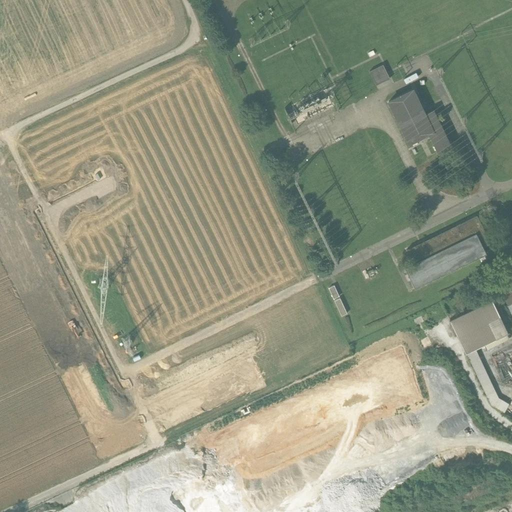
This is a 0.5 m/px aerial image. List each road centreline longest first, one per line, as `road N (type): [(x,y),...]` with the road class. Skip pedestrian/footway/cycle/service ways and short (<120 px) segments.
road 1 (track): [(122,370),(0,132)]
road 2 (track): [(184,0),(196,27),(189,44),(0,132)]
road 3 (track): [(0,510),(149,441),(122,370)]
road 4 (track): [(122,370),(319,274)]
